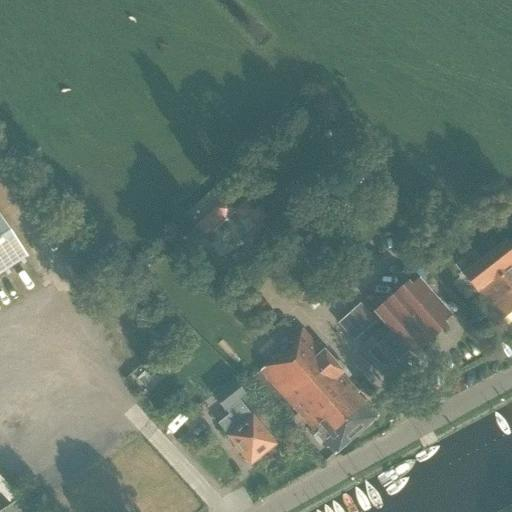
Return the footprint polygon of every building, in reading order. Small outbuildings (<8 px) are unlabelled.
[(271,233),(262,223),(267,218),(258,208),(253,212),(244,202),(234,211),(225,201),(178,241),(188,253),(193,249),(202,257),(197,262),(206,273),(211,268),(220,278),(230,269),(239,280),(260,261),(251,251),(271,233)] [(408,230),(420,244),(426,238),(438,251),(448,241),(426,215),(408,230)] [(0,511),(0,275),(26,258),(0,218),(0,511)] [(511,251),(505,243),(463,276),(478,295),(500,322),(511,312),(511,251)] [(419,278),(412,286),(408,282),(373,313),(385,327),(382,330),(360,349),(387,379),(408,360),(448,327),(445,323),(453,316),(419,278)] [(304,284),(302,285),(300,285),(298,286),(297,287),(296,288),(295,290),(294,292),(294,294),(294,296),(294,298),(295,299),(296,301),(298,302),(299,303),(301,304),(303,304),(305,304),(307,304),(309,303),(310,302),(311,300),(312,299),(313,297),(313,295),(313,293),(313,291),(312,289),(311,288),(309,286),(308,285),(306,285),(304,284)] [(354,343),(377,322),(361,304),(337,324),(354,343)] [(147,330),(159,343),(183,322),(170,308),(147,330)] [(271,358),(273,361),(261,372),(335,455),(378,417),(365,403),(364,403),(357,395),(359,394),(303,330),(271,358)] [(166,358),(172,367),(174,369),(191,353),(183,344),(166,358)] [(172,367),(166,358),(152,370),(159,378),(172,367)] [(250,465),(275,446),(238,400),(244,395),(235,384),(215,400),(224,411),(225,411),(229,416),(218,425),(250,465)] [(0,490),(11,501),(19,494),(0,474),(0,490)]
